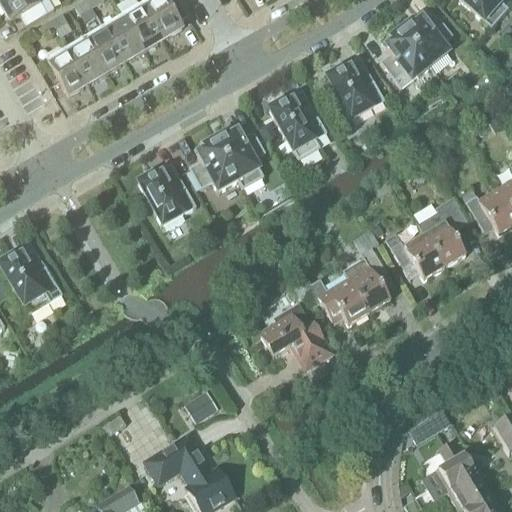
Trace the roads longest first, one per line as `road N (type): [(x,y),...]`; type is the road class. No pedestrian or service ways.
road 1 (unclassified): [(0,222),(251,78)]
road 2 (residential): [(380,505),(387,429),(411,382),(453,336),(511,302)]
road 3 (unclassified): [(236,52),(43,161)]
road 4 (residential): [(209,358),(309,511)]
road 5 (unclassified): [(251,78),(376,0)]
